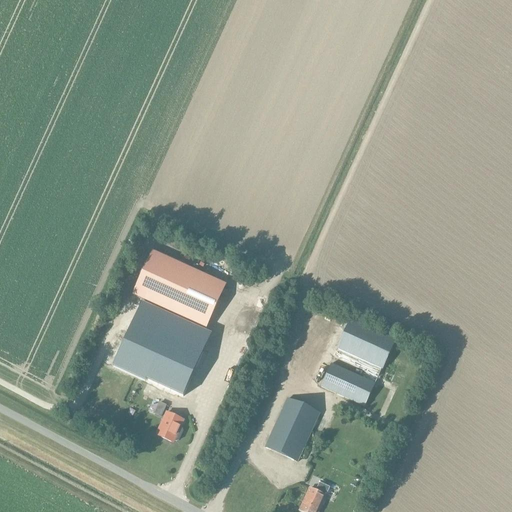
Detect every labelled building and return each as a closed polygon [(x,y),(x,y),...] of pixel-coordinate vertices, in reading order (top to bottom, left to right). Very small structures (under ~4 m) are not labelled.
[(205,329),(225,285),(152,252),(132,296),(205,329)] [(394,341),(350,321),(338,349),(381,369),(394,341)] [(202,354),(133,323),(113,366),(182,398),(202,354)] [(375,384),(381,369),(338,349),(331,365),(375,384)] [(375,384),(331,365),(320,388),(364,407),(375,384)] [(297,463),(319,414),(287,400),(265,448),(297,463)] [(183,421),(166,413),(156,436),(173,443),(174,441),(177,443),(180,442),(184,433),(183,430),(180,429),(183,421)] [(326,497),(330,488),(318,483),(314,491),(309,489),(299,511),(300,511),(318,511),(326,497)]
